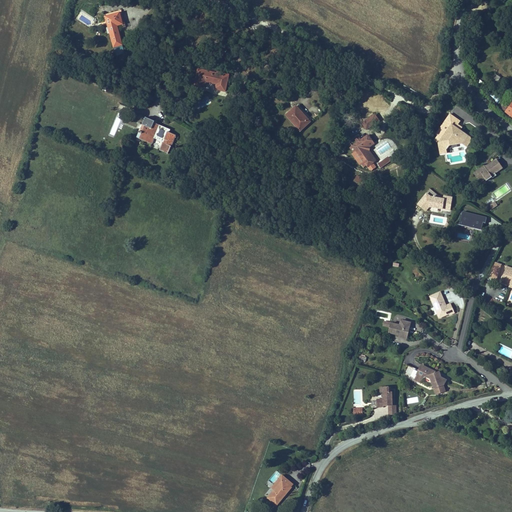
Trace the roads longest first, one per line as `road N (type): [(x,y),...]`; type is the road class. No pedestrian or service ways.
road 1 (tertiary): [(304,511),(318,471),(336,450),(509,395)]
road 2 (tertiary): [(511,129),(475,99),(459,71),(463,0)]
road 3 (residential): [(509,395),(453,355),(473,284)]
